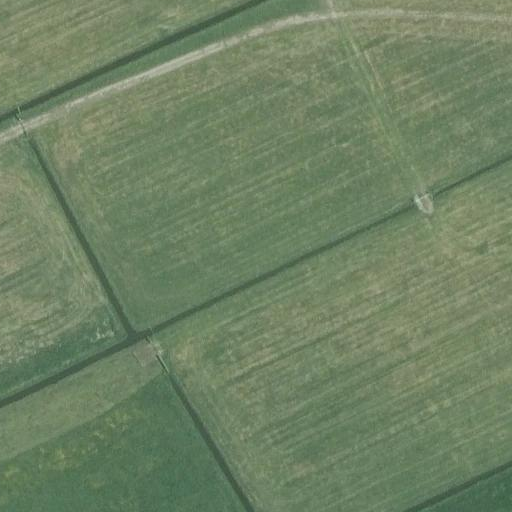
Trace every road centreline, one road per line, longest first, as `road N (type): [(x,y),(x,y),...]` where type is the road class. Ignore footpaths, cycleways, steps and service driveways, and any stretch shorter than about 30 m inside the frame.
road 1 (track): [(0,140),(338,9),(511,26)]
road 2 (track): [(334,0),(431,222)]
